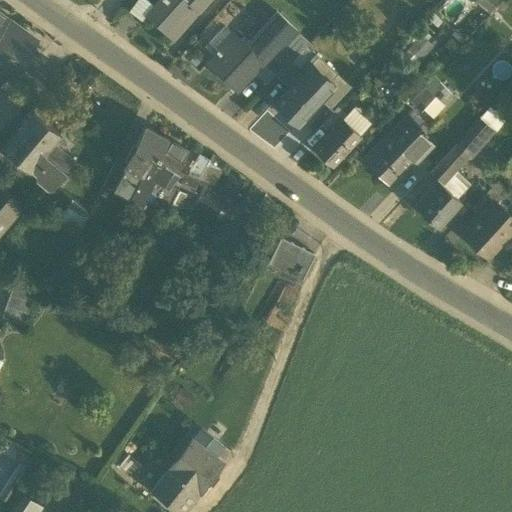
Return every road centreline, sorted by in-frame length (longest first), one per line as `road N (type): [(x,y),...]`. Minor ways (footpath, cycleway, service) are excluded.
road 1 (residential): [(511,333),(332,221),(84,34)]
road 2 (residential): [(0,119),(57,51),(84,34)]
